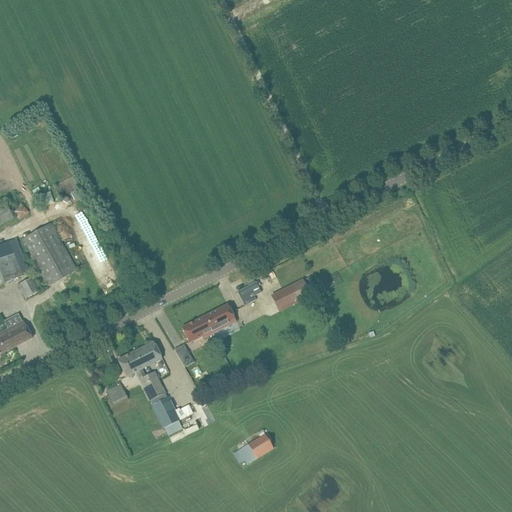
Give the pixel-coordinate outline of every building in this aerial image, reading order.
[(43,206),(56,202),(52,191),(40,195),(43,206)] [(19,221),(29,214),(21,204),(12,211),(19,221)] [(0,209),(0,226),(13,219),(6,206),(0,209)] [(76,271),(71,262),(50,224),(22,240),(48,287),(76,271)] [(8,242),(12,252),(0,257),(0,284),(22,275),(28,273),(15,239),(8,242)] [(39,292),(34,283),(31,277),(17,284),(26,299),(39,292)] [(237,290),(244,306),(257,299),(253,290),(262,286),(259,279),(237,290)] [(301,280),(271,296),(279,312),(310,296),(301,280)] [(182,329),(189,342),(189,343),(200,337),(201,340),(235,322),(227,306),(182,329)] [(0,354),(32,338),(23,321),(0,333),(0,354)] [(137,372),(141,370),(162,360),(153,343),(117,360),(126,378),(137,372)] [(194,363),(189,355),(180,360),(184,368),(194,363)] [(152,400),(159,397),(165,394),(155,372),(145,377),(141,370),(137,372),(151,401),(152,400)] [(128,391),(124,393),(120,385),(106,392),(114,407),(128,399),(127,397),(131,395),(128,391)] [(159,397),(152,400),(154,404),(151,405),(162,429),(164,428),(168,436),(182,429),(178,421),(180,421),(168,397),(161,400),(159,397)] [(273,449),(270,443),(264,435),(233,454),(239,464),(244,461),(247,465),(273,449)]
